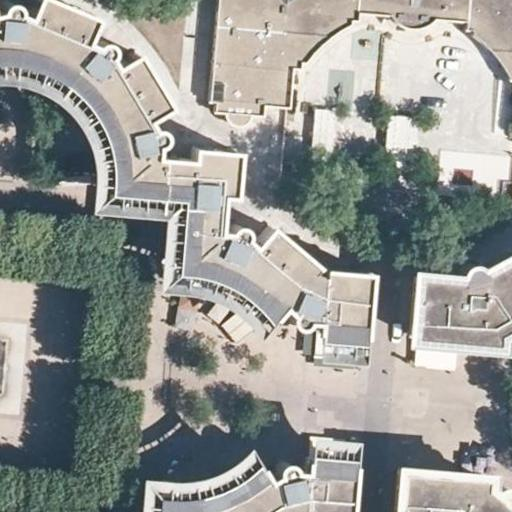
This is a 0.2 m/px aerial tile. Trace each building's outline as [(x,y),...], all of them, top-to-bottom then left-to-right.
[(0,511),(0,61),(6,61),(11,62),(28,65),(46,74),(63,84),(71,91),(76,94),(89,109),(98,126),(105,144),(106,152),(109,168),(107,188),(181,198),(180,212),(178,235),(175,272),(200,276),(219,283),(234,291),(236,292),(249,300),(260,310),(267,320),(278,312),(285,318),(285,323),(287,326),(291,328),(296,328),(300,325),(301,322),(308,322),(307,334),(337,337),(357,339),(358,320),(356,320),(358,294),(362,292),(363,279),(362,276),(360,275),(351,274),(351,276),(316,272),(315,274),(309,272),(311,269),(263,229),(247,246),(239,240),(240,232),(239,228),(236,226),(230,226),(227,228),(223,233),(215,232),(217,216),(218,202),(230,202),(233,153),(185,148),(185,159),(152,156),(153,146),(155,145),(159,143),(161,139),(160,135),(157,131),(153,129),(148,128),(144,122),(164,108),(131,55),(110,66),(106,60),(110,54),(111,50),(108,47),(103,45),(99,45),(94,48),(85,42),(93,23),(40,0),(33,0),(25,17),(16,16),(16,11),(12,6),(8,5),(4,6),(0,9),(0,511),(345,511),(341,510),(344,486),(348,486),(348,463),(325,461),(306,458),(298,459),(297,474),(291,474),(290,468),(286,465),(281,464),(276,465),(273,470),(273,476),(269,479),(264,476),(266,474),(253,466),(241,476),(223,488),(220,490),(212,494),(196,499),(179,500),(160,501),(158,511),(0,511)] [(511,0),(216,0),(208,97),(214,98),(213,109),(222,110),(223,115),(227,119),(233,123),(238,122),(242,122),(246,118),(250,113),(261,114),(261,103),(286,105),(288,66),(295,67),(295,52),(304,42),(319,27),(329,21),(340,18),(351,19),(363,19),(364,12),(394,14),(395,17),(402,22),(410,27),(418,28),(429,27),(438,23),(442,18),(474,21),(473,28),(483,29),(493,32),(510,39),(511,41),(511,0)] [(437,134),(408,131),(410,102),(396,101),(393,130),(363,127),(362,148),(391,150),(389,180),(403,181),(406,152),(435,154),(437,134)] [(414,270),(409,332),(424,333),(438,335),(453,336),(483,339),(492,339),(503,329),(511,322),(511,248),(509,250),(494,256),(487,261),(479,254),(459,261),(457,273),(414,270)] [(178,328),(197,328),(197,311),(178,311),(178,328)] [(408,468),(397,467),(393,511),(511,511),(511,506),(505,502),(495,491),(493,487),(484,474),(470,473),(449,471),(428,469),(408,468)]
